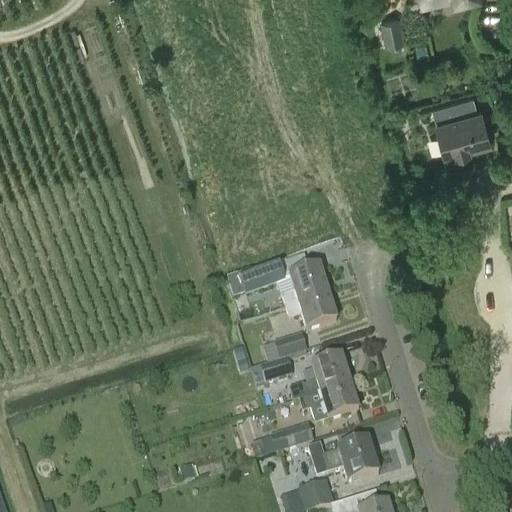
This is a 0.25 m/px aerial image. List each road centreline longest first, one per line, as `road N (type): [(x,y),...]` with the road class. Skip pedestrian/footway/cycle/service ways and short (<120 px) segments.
road 1 (residential): [(382,242),(309,0)]
road 2 (residential): [(382,242),(371,283),(433,476)]
road 3 (residential): [(511,175),(382,242)]
